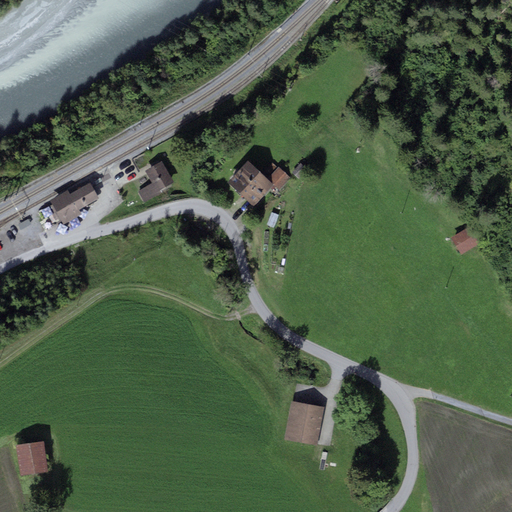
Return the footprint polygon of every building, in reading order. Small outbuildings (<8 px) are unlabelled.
[(152,183),(137,191),(144,203),(162,193),(160,190),(174,182),(162,161),(145,171),(152,183)] [(248,161),(228,183),(254,206),(274,184),(263,175),(248,161)] [(273,164),(263,175),(274,184),(281,191),(291,180),(273,164)] [(302,166),(294,175),(301,181),(309,173),(302,166)] [(92,189),(89,185),(71,195),(68,191),(50,201),(64,225),(81,215),(78,209),(97,199),(92,189)] [(28,219),(19,225),(21,229),(31,224),(28,219)] [(472,230),(452,241),(462,257),(481,246),(472,230)] [(320,445),(324,406),(290,403),(287,442),(320,445)] [(44,441),(16,446),(21,478),(49,473),(44,441)]
